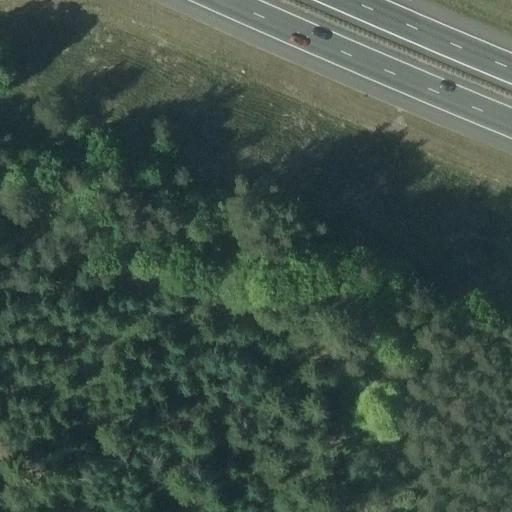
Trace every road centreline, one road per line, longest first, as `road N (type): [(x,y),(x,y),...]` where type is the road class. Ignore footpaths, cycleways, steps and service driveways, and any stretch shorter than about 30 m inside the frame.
road 1 (motorway): [(213,0),(511,128)]
road 2 (motorway): [(511,67),(360,0)]
